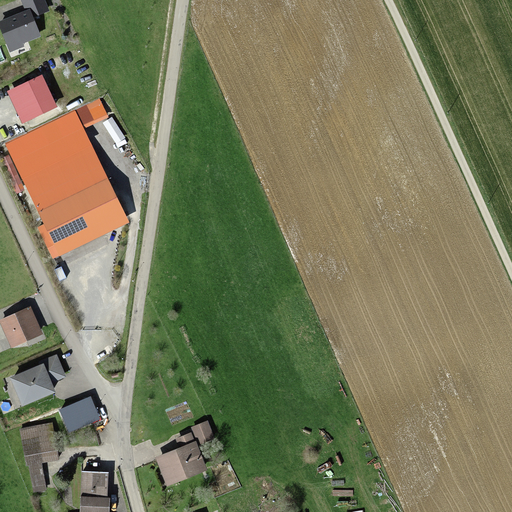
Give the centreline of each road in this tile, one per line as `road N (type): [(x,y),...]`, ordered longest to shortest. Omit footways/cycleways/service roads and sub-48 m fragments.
road 1 (tertiary): [(128,478),(131,342),(182,0)]
road 2 (residential): [(128,478),(0,180)]
road 3 (track): [(511,272),(388,0)]
